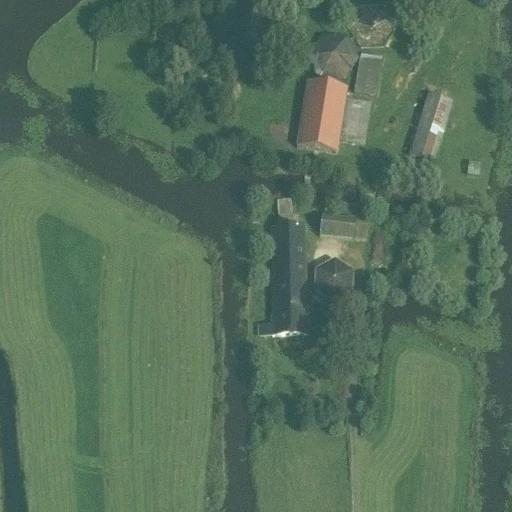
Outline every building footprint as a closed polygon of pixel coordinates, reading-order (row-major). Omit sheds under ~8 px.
[(350,58),(350,52),(349,47),(346,43),(342,39),(338,37),(333,35),(328,35),(323,37),(318,39),(314,43),(312,47),(310,52),(310,58),(312,63),(314,67),(318,71),(322,73),(328,75),(333,75),(338,73),(342,71),(346,67),(349,63),(350,58)] [(374,101),(381,62),(360,58),(352,97),(374,101)] [(370,107),(346,103),(348,92),(309,85),(298,150),(337,156),(339,145),(364,149),(370,107)] [(433,168),(452,107),(429,99),(410,160),(433,168)] [(353,244),(355,223),(321,220),(319,241),(353,244)] [(272,328),(258,328),(258,339),(272,339),(309,338),(310,311),(306,311),(305,230),(270,230),(272,328)] [(351,289),(353,283),(352,278),(351,273),(347,269),(343,265),(338,264),(332,264),(327,265),(322,268),(319,272),(317,277),(316,283),(317,288),(320,293),(324,297),(329,299),(334,300),(340,299),(345,297),(349,293),(351,289)]
